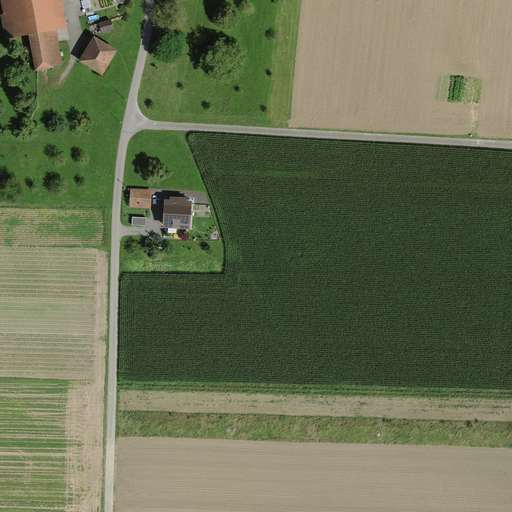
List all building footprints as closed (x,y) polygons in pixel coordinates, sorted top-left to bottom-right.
[(66,27),(61,0),(1,0),(8,37),(28,33),(35,68),(62,63),(55,29),(66,27)] [(101,32),(113,29),(110,20),(99,23),(101,32)] [(94,36),(79,61),(102,75),(117,50),(94,36)] [(129,207),(151,208),(151,189),(130,188),(129,207)] [(165,200),(163,227),(190,229),(191,202),(186,202),(187,199),(171,198),(170,200),(165,200)]
